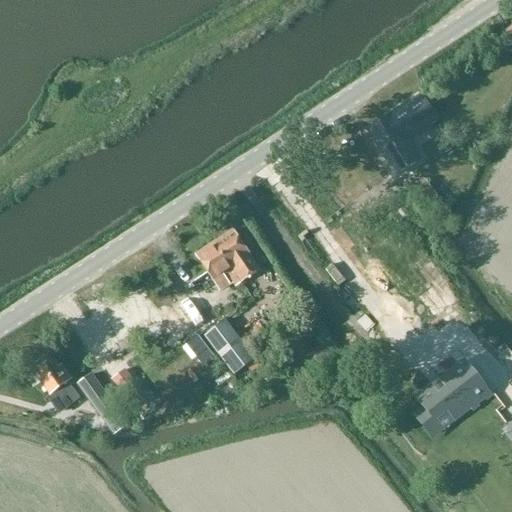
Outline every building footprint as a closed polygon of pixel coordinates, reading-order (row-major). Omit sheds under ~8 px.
[(511,25),(501,33),(510,46),(511,44),(511,25)] [(421,98),(372,129),(400,174),(419,161),(407,141),(436,123),(421,98)] [(454,126),(470,149),(482,142),(466,118),(454,126)] [(424,179),(413,187),(438,220),(448,212),(438,198),(424,179)] [(259,272),(251,259),(232,231),(214,243),(241,284),(259,272)] [(225,277),(227,275),(235,288),(241,284),(214,243),(196,255),(219,291),(230,284),(225,277)] [(425,248),(412,257),(446,304),(459,295),(425,248)] [(165,330),(145,289),(102,310),(114,335),(141,322),(148,337),(165,330)] [(199,322),(205,308),(190,302),(185,316),(199,322)] [(204,337),(234,376),(255,360),(225,321),(204,337)] [(214,356),(198,337),(185,347),(201,366),(214,356)] [(334,363),(322,346),(303,360),(316,377),(334,363)] [(456,346),(390,393),(421,429),(486,382),(456,346)] [(49,358),(31,371),(49,396),(50,397),(56,393),(68,410),(80,400),(68,384),(72,381),(61,366),(57,369),(49,358)] [(111,380),(122,395),(135,385),(125,370),(111,380)] [(113,437),(127,426),(91,375),(76,385),(113,437)]
